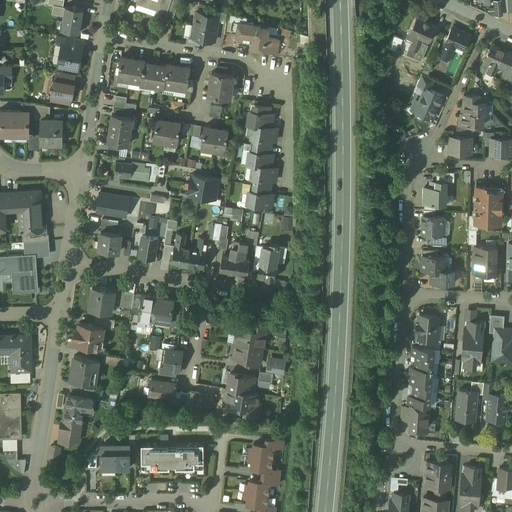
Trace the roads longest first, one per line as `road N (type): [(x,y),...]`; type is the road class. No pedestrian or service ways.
road 1 (primary): [(339,0),(340,262),(324,511)]
road 2 (residential): [(405,296),(394,413),(400,454),(422,447),(511,451)]
road 3 (residential): [(35,502),(62,315)]
road 4 (residential): [(214,499),(35,502)]
road 5 (residential): [(207,50),(254,62),(279,83),(291,178)]
road 6 (residential): [(418,158),(486,21)]
road 7 (residential): [(405,296),(409,174),(418,158)]
road 8 (residential): [(72,171),(96,110),(106,36)]
road 9 (residential): [(71,263),(204,284)]
